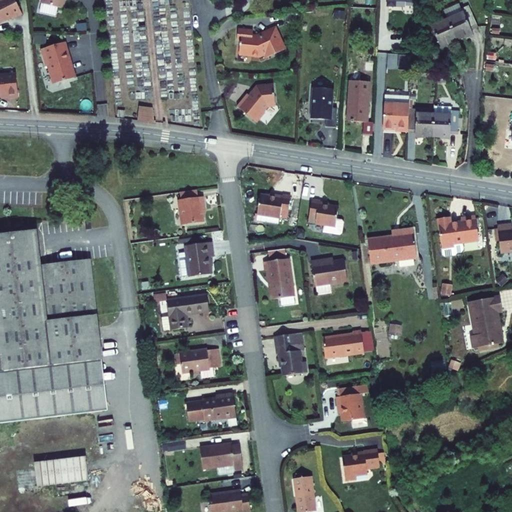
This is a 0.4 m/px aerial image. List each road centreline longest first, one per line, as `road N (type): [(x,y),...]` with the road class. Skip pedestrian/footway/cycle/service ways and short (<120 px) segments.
road 1 (residential): [(225,145),(273,511)]
road 2 (tertiary): [(225,145),(511,192)]
road 3 (tertiary): [(0,124),(225,145)]
